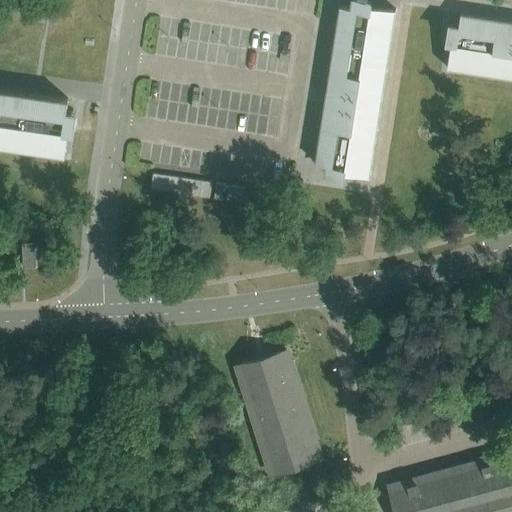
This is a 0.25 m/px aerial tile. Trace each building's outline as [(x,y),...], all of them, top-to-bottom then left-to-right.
[(344,172),(370,176),(396,9),(370,5),(369,10),(352,7),(340,5),(326,93),(330,94),(328,104),(325,103),(325,104),(316,163),(327,165),(345,167),(344,172)] [(511,21),(461,13),(456,43),(451,42),(447,67),(511,77),(511,21)] [(0,144),(65,154),(69,129),(64,128),(67,110),(68,99),(0,88),(0,144)] [(151,187),(210,197),(212,181),(153,172),(151,187)] [(214,198),(243,202),(245,187),(226,184),(216,182),(214,198)] [(22,242),(24,267),(36,266),(34,242),(22,242)] [(238,364),(272,473),(321,459),(286,349),(238,364)] [(466,410),(488,404),(483,385),(461,391),(466,410)] [(486,511),(511,505),(511,453),(388,486),(395,511),(486,511)]
